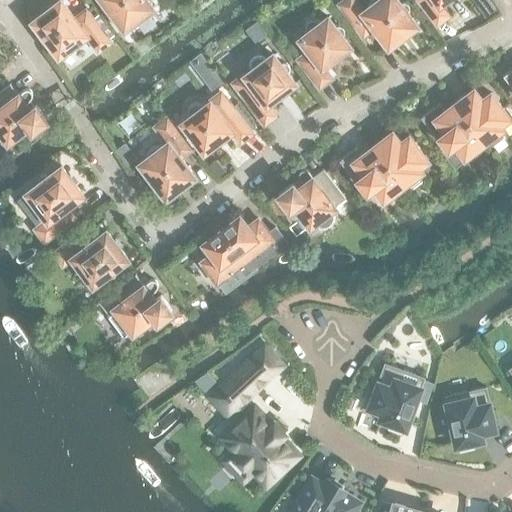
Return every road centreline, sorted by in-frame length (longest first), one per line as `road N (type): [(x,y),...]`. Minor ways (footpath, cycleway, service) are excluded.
road 1 (residential): [(1,7),(149,223),(173,226),(310,125),(511,23)]
road 2 (residential): [(511,473),(481,482),(387,465),(345,446),(329,425),(329,341)]
